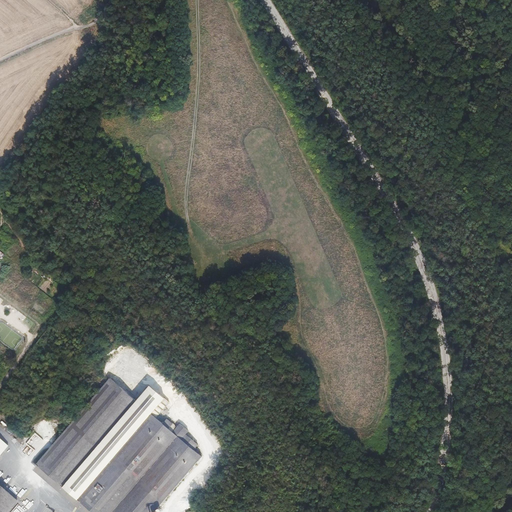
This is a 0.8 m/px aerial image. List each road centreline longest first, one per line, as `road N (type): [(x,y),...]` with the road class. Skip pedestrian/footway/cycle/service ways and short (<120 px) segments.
road 1 (track): [(197,0),(197,109),(186,195),(202,281)]
road 2 (track): [(108,6),(90,25),(0,60)]
